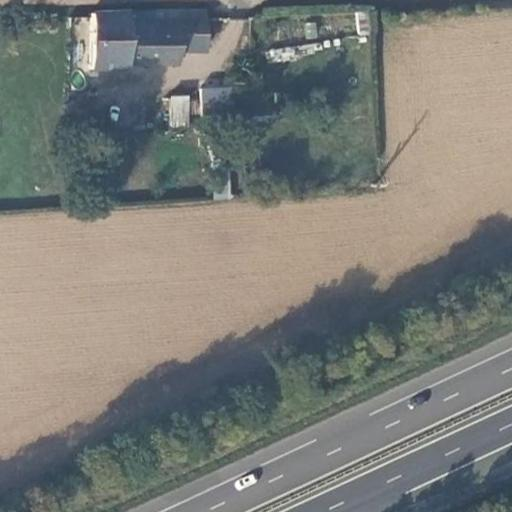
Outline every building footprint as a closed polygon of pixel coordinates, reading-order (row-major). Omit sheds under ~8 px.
[(178,13),(175,10),(90,12),(91,77),(100,77),(100,70),(124,71),(125,68),(179,67),(177,54),(178,13)] [(202,12),(178,13),(177,54),(202,55),(203,33),(202,12)] [(218,12),(202,12),(203,33),(219,34),(218,12)] [(231,110),(228,83),(203,83),(205,109),(231,110)] [(185,98),(169,98),(169,123),(185,124),(186,108),(185,98)]
